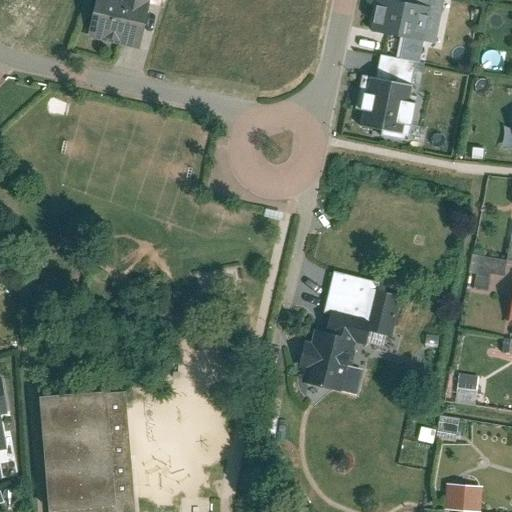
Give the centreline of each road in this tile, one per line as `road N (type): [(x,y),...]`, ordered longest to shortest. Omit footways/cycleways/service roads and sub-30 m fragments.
road 1 (residential): [(0,50),(43,69),(281,118)]
road 2 (residential): [(300,126),(312,146),(309,169),(292,185),(269,188),(250,175),(242,153),(250,131),(281,118)]
road 3 (residential): [(350,0),(329,88),(300,126)]
